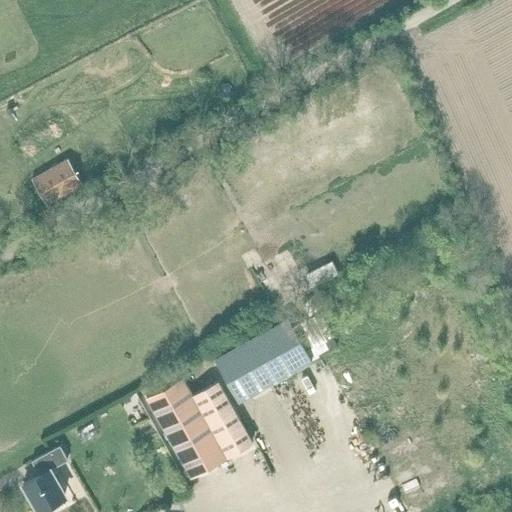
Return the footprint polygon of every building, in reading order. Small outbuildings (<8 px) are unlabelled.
[(69,159),(32,179),(46,204),(83,184),(69,159)] [(333,261),(306,274),(310,281),(312,285),(321,280),(339,271),(333,261)] [(310,281),(286,293),(293,306),(302,302),(309,316),(322,309),(315,295),(326,289),(321,280),(312,285),(310,281)] [(216,359),(240,402),(339,345),(319,311),(298,324),(293,315),(216,359)] [(333,419),(342,415),(323,372),(313,376),(333,419)] [(219,380),(193,395),(183,377),(147,397),(192,477),(228,457),(254,443),(219,380)] [(119,398),(125,415),(141,408),(134,392),(119,398)] [(50,469),(68,458),(60,444),(33,460),(40,474),(24,483),(39,510),(65,495),(50,469)]
